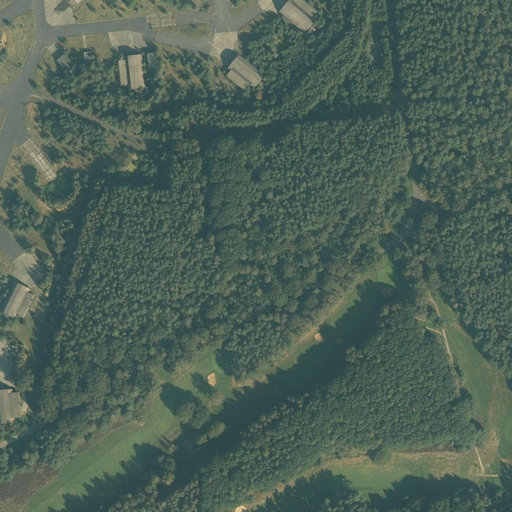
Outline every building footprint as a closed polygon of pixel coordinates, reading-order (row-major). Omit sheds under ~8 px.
[(287,0),(281,8),(307,29),(310,27),(312,29),(315,25),(312,23),(316,19),(313,16),(316,11),(302,0),(287,0)] [(82,53),(82,61),(90,61),(90,53),(82,53)] [(229,64),(256,86),(258,83),(260,84),(263,81),(261,79),(265,75),(251,65),(239,55),(237,53),(229,64)] [(57,60),(66,72),(73,66),(64,54),(57,60)] [(145,55),(146,70),(156,69),(154,54),(145,55)] [(131,90),(131,94),(139,93),(139,89),(143,89),(140,55),(123,57),(123,61),(115,62),(118,87),(127,86),(127,90),(131,90)] [(42,145),(45,149),(52,144),(49,140),(42,145)] [(131,178),(139,157),(120,149),(111,169),(116,174),(121,176),(127,178),(131,178)] [(0,319),(8,323),(10,320),(14,322),(16,317),(22,320),(33,297),(26,294),(28,290),(13,283),(0,310),(0,315),(2,316),(0,319)] [(0,424),(1,425),(1,428),(9,428),(8,424),(13,424),(13,418),(20,418),(18,394),(11,395),(11,391),(0,391),(0,424)]
